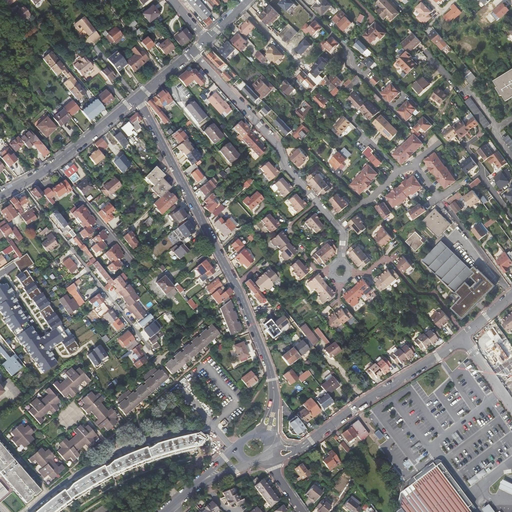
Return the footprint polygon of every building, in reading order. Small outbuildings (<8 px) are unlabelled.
[(198,0),(185,0),(199,16),(203,13),(207,17),(208,16),(211,14),(198,0)] [(291,0),(283,0),(280,4),(293,17),(301,10),(291,0)] [(318,3),(314,7),(322,15),(332,5),(325,0),(321,0),(320,1),(318,3)] [(380,0),(377,3),(382,7),(378,11),(382,15),(385,18),(389,14),(394,19),(400,12),(397,9),(395,7),(396,6),(390,1),(389,1),(387,0),(380,0)] [(432,18),(430,15),(432,13),(423,3),(417,8),(422,14),(418,18),(422,22),(424,25),(432,18)] [(452,9),(444,16),(448,22),(461,11),(454,3),(450,6),(452,9)] [(502,3),(494,11),(497,14),(497,15),(499,19),(509,10),(502,3)] [(270,4),(259,15),(260,16),(271,5),(270,4)] [(271,5),(260,16),(268,24),(271,21),(272,22),(277,18),(277,17),(276,16),(279,13),(271,5)] [(24,6),(21,9),(28,17),(31,14),(24,6)] [(152,6),(142,14),(149,22),(159,14),(152,6)] [(28,17),(21,9),(16,13),(23,21),(28,17)] [(341,9),(333,18),(339,25),(340,25),(342,27),(342,28),(344,30),(352,23),(348,18),(349,17),(341,9)] [(213,21),(208,16),(207,17),(203,13),(199,16),(204,20),(203,21),(207,26),(213,21)] [(83,17),(78,21),(94,41),(100,36),(83,17)] [(249,20),(239,29),(246,37),(256,27),(249,20)] [(310,26),(307,23),(302,29),(307,34),(310,31),(315,35),(319,30),(320,31),(324,27),(316,20),(315,21),(313,24),(310,26)] [(94,41),(78,21),(74,24),(79,30),(82,28),(93,42),(94,41)] [(386,33),(376,23),(363,35),(370,43),(378,35),(380,38),(386,33)] [(109,34),(105,37),(110,43),(111,43),(114,41),(115,42),(123,35),(116,26),(108,33),(109,34)] [(288,37),(291,40),(293,37),(298,32),(295,29),(293,27),(288,32),(291,35),(288,37)] [(147,50),(153,45),(154,45),(140,28),(137,30),(144,40),(143,41),(141,43),(147,50)] [(178,31),(172,36),(181,47),(182,45),(184,44),(185,44),(192,38),(185,29),(180,33),(178,31)] [(435,43),(442,38),(435,30),(431,33),(430,33),(428,35),(435,43)] [(239,34),(232,41),(241,50),(242,51),(247,46),(244,43),(246,41),(239,34)] [(410,37),(402,44),(407,51),(409,53),(414,49),(413,48),(420,41),(413,34),(410,37)] [(325,40),(319,46),(324,51),(327,48),(331,52),(336,47),(337,48),(341,45),(333,37),(328,43),(325,40)] [(167,40),(159,47),(166,55),(174,49),(167,40)] [(360,41),(357,43),(360,46),(359,48),(367,56),(371,52),(360,41)] [(415,50),(422,43),(420,41),(413,48),(414,49),(415,50)] [(219,51),(227,59),(237,49),(229,42),(226,45),(226,44),(222,48),(219,51)] [(136,54),(126,62),(129,66),(134,72),(139,68),(138,66),(148,58),(143,52),(142,52),(136,45),(132,49),(136,54)] [(265,56),(265,57),(271,63),(270,62),(273,59),(273,60),(276,63),(280,59),(282,59),(284,57),(284,55),(283,55),(282,54),(285,52),(286,52),(278,45),(279,46),(277,48),(275,46),(271,50),(270,49),(267,52),(267,54),(268,54),(269,55),(266,57),(265,56)] [(51,68),(59,61),(51,51),(43,59),(51,68)] [(113,56),(109,59),(120,72),(128,65),(129,67),(129,66),(126,62),(118,52),(117,51),(119,54),(115,57),(113,56)] [(409,53),(407,51),(397,61),(403,69),(408,73),(416,65),(409,58),(411,55),(409,53)] [(225,63),(214,52),(209,56),(220,68),(225,63)] [(412,56),(411,55),(409,58),(416,65),(417,64),(411,58),(412,56)] [(74,66),(82,76),(86,73),(93,67),(85,58),(81,61),(82,62),(80,64),(78,62),(74,66)] [(138,66),(139,68),(149,59),(148,58),(138,66)] [(120,72),(109,59),(108,60),(107,59),(118,73),(120,72)] [(65,75),(69,72),(59,61),(51,68),(57,76),(62,72),(65,75)] [(370,61),(366,65),(372,71),(376,67),(370,61)] [(403,69),(397,61),(396,61),(395,63),(402,70),(403,69)] [(108,67),(107,68),(115,77),(116,77),(108,67)] [(107,68),(102,72),(108,80),(110,82),(115,77),(107,68)] [(185,87),(186,87),(193,80),(197,84),(198,83),(200,86),(205,82),(194,70),(192,70),(188,73),(186,71),(178,78),(183,83),(183,84),(185,87)] [(226,71),(222,75),(229,81),(232,78),(226,71)] [(306,73),(304,71),(298,77),(300,80),(302,78),(304,81),(303,82),(303,83),(307,87),(309,85),(310,85),(310,84),(313,88),(317,84),(309,76),(306,73)] [(465,77),(470,83),(477,77),(472,71),(465,77)] [(505,100),(511,96),(511,71),(494,82),(497,87),(496,88),(501,97),(502,95),(505,100)] [(70,91),(78,84),(69,72),(65,75),(68,79),(63,83),(70,91)] [(330,80),(336,87),(341,82),(336,75),(334,77),(331,74),(325,80),(328,83),(329,81),(330,80)] [(422,76),(429,84),(431,83),(423,74),(422,76)] [(259,91),(256,94),(262,99),(274,87),(263,75),(253,85),(257,89),(259,91)] [(381,80),(376,75),(370,80),(375,85),(381,80)] [(422,76),(412,85),(419,93),(429,84),(422,76)] [(356,78),(352,81),(351,82),(355,85),(356,84),(360,88),(363,85),(356,78)] [(286,79),(283,82),(285,84),(284,85),(285,86),(282,88),(289,95),(292,91),(295,88),(286,79)] [(402,89),(397,83),(395,86),(392,83),(382,92),(391,102),(401,92),(400,91),(402,89)] [(70,91),(78,100),(86,93),(78,84),(70,91)] [(448,96),(448,95),(445,91),(439,86),(438,88),(448,96)] [(448,96),(438,88),(432,96),(441,103),(448,96)] [(164,89),(152,99),(160,109),(163,107),(162,106),(161,104),(165,101),(167,103),(168,104),(173,100),(164,89)] [(106,90),(97,97),(104,106),(113,99),(106,90)] [(324,96),(320,92),(314,98),(322,106),(328,100),(326,98),(324,96)] [(354,92),(353,93),(364,104),(365,103),(354,92)] [(229,107),(224,102),(215,93),(207,100),(221,115),(229,107)] [(348,98),(359,109),(360,108),(364,104),(353,93),(348,98)] [(381,99),(375,93),(373,96),(379,102),(381,99)] [(81,111),(90,121),(105,109),(95,97),(91,100),(93,101),(81,111)] [(470,97),(466,101),(485,128),(491,124),(470,97)] [(417,103),(412,98),(409,101),(408,100),(400,108),(397,108),(402,113),(401,114),(407,120),(413,114),(412,114),(417,109),(414,106),(417,103)] [(152,99),(151,99),(149,101),(147,103),(148,104),(161,120),(163,123),(168,119),(160,109),(152,99)] [(72,100),(63,108),(64,109),(70,117),(80,109),(72,100)] [(299,109),(296,112),(303,119),(314,107),(307,100),(305,102),(309,106),(302,112),(299,109)] [(364,104),(375,116),(379,112),(368,100),(365,103),(364,104)] [(185,107),(198,123),(205,116),(193,101),(185,107)] [(180,115),(182,112),(174,102),(171,105),(177,112),(180,115)] [(261,112),(266,116),(272,108),(267,104),(261,112)] [(364,104),(360,108),(363,111),(362,111),(365,114),(364,114),(367,117),(368,117),(371,120),(375,116),(364,104)] [(64,109),(54,118),(60,126),(71,118),(70,117),(64,109)] [(133,128),(136,132),(141,128),(138,124),(143,120),(137,113),(129,119),(132,124),(130,125),(133,128)] [(470,120),(465,123),(470,129),(473,126),(475,125),(476,126),(479,123),(474,116),(471,113),(469,115),(468,117),(470,120)] [(381,115),(373,123),(377,127),(379,129),(378,129),(382,132),(389,124),(390,123),(381,115)] [(46,137),(57,128),(47,116),(36,126),(46,137)] [(351,122),(345,116),(335,126),(338,129),(335,132),(339,135),(341,133),(342,133),(346,129),(345,128),(347,126),(351,122)] [(417,128),(412,132),(413,133),(417,137),(421,134),(418,132),(419,130),(421,132),(422,130),(424,129),(426,131),(432,125),(424,116),(418,121),(419,122),(414,128),(415,126),(417,128)] [(463,119),(453,126),(458,133),(462,137),(466,133),(470,130),(470,129),(465,123),(464,120),(463,119)] [(243,124),(241,121),(234,127),(233,127),(237,132),(239,134),(237,136),(240,140),(242,138),(249,132),(250,131),(247,128),(247,127),(244,124),(243,124)] [(130,130),(133,128),(130,125),(128,122),(121,128),(128,136),(132,133),(130,130)] [(382,132),(381,133),(385,136),(385,135),(387,137),(391,140),(399,132),(390,123),(389,124),(382,132)] [(213,124),(210,127),(204,132),(213,143),(216,140),(222,135),(213,124)] [(302,124),(297,129),(300,132),(303,129),(306,133),(309,129),(306,126),(307,126),(304,124),(303,125),(302,124)] [(453,126),(452,124),(446,129),(447,130),(443,133),(448,140),(458,133),(453,126)] [(180,144),(186,139),(187,138),(179,128),(172,135),(180,144)] [(113,136),(119,144),(125,139),(117,129),(114,131),(116,134),(113,136)] [(292,135),(293,135),(296,139),(301,134),(299,133),(300,132),(297,129),(292,135)] [(48,152),(30,131),(20,139),(24,144),(28,148),(33,144),(43,156),(48,152)] [(123,148),(119,144),(113,136),(110,132),(105,136),(114,146),(117,144),(121,150),(123,148)] [(249,132),(242,138),(250,148),(258,140),(256,137),(255,138),(253,136),(249,132)] [(284,138),(286,141),(293,135),(292,135),(290,132),(284,138)] [(417,137),(413,133),(411,136),(410,138),(406,142),(416,151),(419,147),(420,148),(424,144),(417,137)] [(511,150),(511,139),(508,135),(503,139),(511,150)] [(20,139),(18,137),(9,144),(15,151),(24,144),(20,139)] [(101,151),(106,147),(105,145),(107,144),(106,142),(107,141),(103,137),(95,144),(98,148),(101,151)] [(186,139),(180,144),(176,147),(179,150),(180,149),(182,152),(185,155),(192,149),(189,145),(190,144),(186,139)] [(258,140),(250,148),(258,157),(266,150),(262,146),(260,144),(261,143),(258,140)] [(401,146),(398,148),(409,159),(412,157),(413,156),(412,155),(416,151),(406,142),(402,146),(401,146)] [(228,143),(225,146),(219,151),(229,162),(232,160),(238,155),(228,143)] [(489,158),(494,154),(486,144),(478,150),(481,155),(482,154),(486,160),(489,158)] [(366,156),(372,150),(368,147),(362,153),(363,154),(366,156)] [(8,148),(1,153),(11,165),(17,160),(8,148)] [(296,152),(295,151),(289,155),(299,166),(300,166),(301,166),(304,163),(304,161),(305,161),(304,160),(308,157),(300,148),(298,150),(296,152)] [(339,153),(330,162),(334,166),(332,168),(335,171),(339,167),(342,163),(346,159),(351,154),(345,148),(340,153),(339,153)] [(409,159),(398,148),(395,151),(395,153),(393,155),(397,160),(398,161),(402,164),(405,161),(406,162),(409,159)] [(196,154),(192,149),(185,155),(187,158),(190,162),(189,163),(191,165),(194,163),(197,161),(201,157),(197,153),(196,154)] [(105,158),(99,150),(96,153),(95,152),(92,154),(93,155),(90,158),(96,165),(105,158)] [(489,158),(498,168),(507,162),(498,151),(489,158)] [(330,162),(339,153),(338,152),(337,153),(329,161),(330,162)] [(428,167),(441,158),(439,155),(437,155),(435,152),(430,156),(429,157),(425,160),(427,163),(426,164),(428,167)] [(371,161),(377,167),(381,163),(373,155),(372,157),(369,154),(366,157),(371,161)] [(121,157),(129,167),(131,165),(123,155),(121,157)] [(471,156),(460,165),(461,166),(466,172),(473,166),(474,167),(477,164),(471,156)] [(122,172),(129,167),(121,157),(120,158),(117,160),(114,162),(122,172)] [(435,174),(446,166),(443,163),(444,161),(441,158),(428,167),(431,170),(432,172),(433,171),(435,174)] [(272,167),(270,164),(267,161),(260,168),(264,172),(263,173),(269,181),(279,172),(278,171),(275,168),(273,166),(272,167)] [(73,164),(64,172),(71,181),(73,183),(79,178),(75,172),(78,170),(73,164)] [(163,172),(156,165),(151,171),(146,176),(145,177),(154,186),(162,178),(163,177),(164,175),(162,173),(163,172)] [(361,171),(363,173),(372,182),(375,179),(376,178),(375,177),(378,174),(369,165),(366,168),(364,168),(361,171)] [(443,180),(452,173),(450,170),(448,169),(446,166),(435,174),(438,177),(436,177),(437,179),(440,182),(443,180)] [(201,172),(198,168),(190,174),(197,183),(203,177),(200,173),(201,172)] [(314,182),(317,185),(327,177),(319,168),(312,175),(314,177),(312,179),(313,180),(314,182)] [(492,178),(500,188),(509,182),(505,176),(510,173),(506,168),(492,178)] [(372,182),(363,173),(360,176),(358,176),(356,178),(367,189),(370,186),(371,185),(370,184),(372,182)] [(455,176),(452,173),(443,180),(440,182),(442,185),(443,185),(446,188),(450,185),(451,184),(456,180),(454,178),(455,176)] [(407,179),(416,192),(419,190),(420,188),(422,186),(418,181),(417,180),(414,176),(411,178),(410,177),(407,179)] [(103,188),(100,190),(106,197),(109,195),(121,186),(115,177),(103,187),(103,188)] [(199,188),(204,195),(214,187),(214,186),(217,182),(213,177),(209,180),(208,181),(207,182),(199,188)] [(327,177),(317,185),(320,188),(321,191),(322,191),(324,189),(327,192),(334,186),(327,177)] [(478,177),(475,180),(470,184),(473,188),(481,181),(478,177)] [(154,186),(151,189),(160,197),(167,190),(172,186),(165,179),(164,180),(162,178),(154,186)] [(286,183),(284,180),(281,178),(274,184),(278,188),(277,189),(283,197),(293,189),(292,187),(289,184),(287,182),(286,183)] [(367,189),(356,178),(353,181),(353,183),(351,185),(356,190),(357,191),(360,194),(363,191),(364,192),(367,189)] [(76,187),(83,195),(92,187),(86,179),(76,187)] [(400,186),(408,197),(411,194),(413,194),(416,192),(407,179),(404,182),(402,183),(403,184),(400,186)] [(52,189),(56,194),(58,197),(65,192),(66,193),(71,189),(68,184),(65,180),(64,180),(60,183),(52,188),(52,189)] [(408,197),(400,186),(397,188),(397,187),(395,188),(392,191),(401,203),(404,201),(405,199),(408,197)] [(38,199),(43,195),(37,187),(31,192),(34,196),(35,195),(38,199)] [(47,188),(42,192),(46,198),(50,202),(52,205),(54,203),(50,198),(54,195),(50,190),(50,191),(49,188),(47,188)] [(161,215),(178,200),(172,193),(170,194),(167,191),(167,190),(160,197),(153,204),(156,207),(155,208),(161,215)] [(474,190),(465,196),(472,205),(481,199),(474,190)] [(250,210),(256,205),(255,204),(258,202),(258,203),(263,198),(257,191),(249,198),(248,196),(242,201),(250,210)] [(398,206),(401,203),(392,191),(389,193),(389,194),(386,197),(389,201),(390,202),(394,207),(396,206),(398,206)] [(457,193),(446,200),(456,213),(463,208),(457,200),(464,196),(460,191),(457,193)] [(331,199),(333,202),(336,205),(334,206),(336,208),(339,211),(340,212),(350,204),(343,197),(342,198),(338,193),(331,199)] [(219,202),(211,194),(203,202),(206,205),(203,207),(208,213),(210,211),(211,212),(213,211),(212,209),(219,202)] [(300,199),(297,197),(295,194),(288,200),(291,204),(290,205),(297,213),(306,205),(305,204),(303,201),(301,198),(300,199)] [(98,196),(89,203),(92,205),(100,198),(98,196)] [(16,210),(19,214),(20,216),(22,215),(24,213),(19,207),(20,206),(27,201),(24,197),(17,201),(14,197),(9,201),(16,209),(16,210)] [(376,206),(382,214),(385,219),(388,217),(388,215),(392,213),(384,202),(381,204),(380,203),(379,204),(376,206)] [(97,213),(103,219),(106,217),(109,221),(113,217),(110,213),(114,210),(109,203),(97,213)] [(422,214),(427,211),(424,207),(423,206),(422,207),(420,204),(414,208),(409,211),(412,215),(412,217),(414,220),(419,217),(422,214)] [(8,222),(19,214),(16,210),(15,211),(10,205),(1,211),(8,222)] [(77,209),(71,213),(72,214),(74,216),(75,216),(77,217),(78,218),(80,219),(81,219),(83,220),(90,215),(89,213),(88,212),(89,211),(85,207),(84,207),(83,206),(82,205),(77,209)] [(22,215),(20,216),(25,222),(27,224),(36,218),(34,215),(35,214),(32,208),(24,213),(22,215)] [(173,219),(179,226),(187,220),(185,218),(187,216),(181,208),(173,213),(175,217),(173,219)] [(452,224),(435,208),(433,209),(430,212),(426,215),(427,216),(422,221),(438,237),(452,224)] [(56,210),(52,212),(63,225),(64,224),(69,230),(68,233),(69,234),(72,238),(72,237),(76,235),(64,220),(56,210)] [(72,214),(79,222),(80,221),(81,223),(80,224),(84,229),(79,233),(83,238),(86,236),(87,237),(94,231),(92,228),(91,227),(91,226),(96,222),(94,219),(93,218),(94,217),(92,215),(91,215),(90,215),(83,220),(81,219),(80,219),(78,218),(77,217),(75,216),(74,216),(72,214)] [(270,233),(280,225),(279,224),(276,221),(274,219),(273,220),(271,217),(268,214),(261,220),(265,225),(264,226),(270,233)] [(317,220),(315,217),(312,214),(305,221),(309,225),(308,226),(314,234),(324,225),(323,224),(320,221),(318,219),(317,220)] [(350,224),(358,214),(348,222),(349,223),(350,224)] [(356,229),(360,233),(363,230),(367,227),(363,222),(364,221),(358,214),(350,224),(352,226),(353,227),(354,226),(356,229)] [(220,218),(214,223),(225,235),(237,224),(230,217),(224,222),(220,218)] [(179,226),(177,228),(185,238),(195,231),(190,225),(191,223),(188,219),(187,220),(179,226)] [(489,230),(483,221),(480,224),(479,223),(472,228),(480,238),(487,233),(486,232),(489,230)] [(27,225),(28,225),(35,236),(38,234),(30,223),(27,225)] [(7,224),(0,228),(0,230),(4,236),(5,237),(8,235),(12,232),(11,230),(7,224)] [(12,232),(18,241),(23,238),(15,227),(11,230),(12,232)] [(382,245),(384,243),(387,241),(388,243),(393,238),(384,227),(383,227),(382,228),(378,230),(378,232),(377,232),(378,234),(375,237),(382,245)] [(103,229),(100,231),(99,232),(99,233),(92,239),(96,243),(91,247),(95,253),(98,251),(99,252),(106,246),(104,243),(103,242),(103,241),(108,237),(106,234),(107,233),(103,229)] [(133,237),(134,236),(130,231),(129,232),(122,237),(133,249),(139,244),(133,237)] [(288,242),(289,242),(287,239),(285,237),(286,236),(281,231),(270,240),(271,241),(271,242),(273,245),(275,246),(277,245),(280,249),(288,242)] [(416,231),(416,232),(424,244),(428,240),(422,235),(421,236),(416,231)] [(424,244),(416,232),(406,242),(416,252),(424,244)] [(72,237),(72,238),(68,241),(69,243),(71,241),(73,244),(74,243),(76,245),(77,244),(83,251),(84,249),(91,257),(92,256),(76,235),(75,236),(76,237),(74,239),(72,237)] [(41,244),(47,252),(50,249),(51,250),(54,248),(54,247),(58,245),(55,241),(54,239),(55,238),(53,236),(48,239),(41,244)] [(237,239),(231,245),(234,247),(233,248),(236,251),(243,245),(237,239)] [(11,240),(8,242),(10,245),(11,247),(13,250),(17,255),(19,258),(21,257),(19,253),(19,252),(13,244),(14,244),(11,240)] [(324,252),(332,243),(329,241),(321,248),(324,252)] [(456,292),(457,291),(463,297),(453,308),(462,317),(471,308),(494,285),(479,270),(475,266),(471,269),(442,241),(431,253),(424,261),(456,292)] [(280,249),(279,250),(282,253),(280,254),(281,255),(281,256),(284,260),(285,260),(286,261),(297,251),(292,246),(291,247),(289,245),(288,242),(280,249)] [(351,256),(354,259),(364,251),(356,242),(349,249),(351,252),(349,254),(350,254),(351,256)] [(121,252),(121,251),(120,249),(120,248),(116,243),(111,247),(111,248),(110,249),(104,253),(112,263),(107,267),(110,270),(114,270),(115,271),(122,265),(120,262),(119,261),(119,260),(124,256),(122,253),(121,252)] [(324,252),(329,258),(333,255),(334,253),(335,252),(333,250),(336,248),(332,243),(324,252)] [(180,259),(188,251),(182,244),(178,248),(175,245),(171,248),(180,259)] [(10,245),(2,251),(2,252),(4,255),(6,253),(7,254),(13,250),(11,247),(10,245)] [(321,255),(324,252),(321,248),(312,256),(316,261),(316,260),(321,255)] [(250,256),(244,249),(234,258),(235,259),(238,261),(240,264),(241,263),(244,265),(246,268),(253,261),(249,257),(250,256)] [(496,259),(503,270),(508,267),(507,266),(511,261),(511,260),(505,250),(501,253),(502,255),(496,259)] [(364,251),(354,259),(357,263),(359,265),(361,264),(364,266),(371,260),(364,251)] [(321,255),(316,260),(319,263),(321,261),(323,263),(324,262),(326,260),(329,258),(324,252),(321,255)] [(200,264),(205,260),(209,257),(206,253),(197,261),(200,264)] [(400,263),(397,265),(404,272),(412,265),(404,255),(401,258),(399,260),(398,260),(400,263)] [(96,260),(94,257),(90,260),(90,261),(86,264),(88,267),(96,260)] [(69,258),(63,263),(71,273),(77,268),(69,258)] [(205,260),(200,264),(195,268),(201,276),(202,275),(212,268),(210,266),(208,264),(205,260)] [(299,278),(308,269),(305,266),(304,265),(303,266),(301,263),(297,260),(290,266),(294,270),(293,271),(299,278)] [(115,284),(113,281),(97,261),(93,264),(109,284),(111,287),(114,285),(115,284)] [(6,262),(0,266),(0,267),(8,280),(15,275),(7,264),(8,264),(7,262),(6,262)] [(18,273),(26,268),(23,264),(16,269),(18,273)] [(201,276),(199,278),(202,282),(215,272),(212,268),(202,275),(201,276)] [(280,276),(277,273),(274,268),(271,271),(269,268),(268,269),(267,271),(263,274),(271,283),(280,276)] [(391,283),(400,276),(393,268),(391,271),(389,268),(388,269),(386,271),(383,274),(391,283)] [(299,278),(309,270),(308,269),(299,278)] [(314,288),(317,291),(325,284),(323,281),(322,280),(323,279),(318,273),(307,283),(308,283),(307,285),(310,288),(312,288),(312,289),(314,288)] [(253,284),(261,293),(265,289),(266,290),(267,289),(268,290),(272,287),(272,285),(271,283),(263,274),(258,278),(259,279),(257,281),(253,284)] [(382,291),(391,283),(383,274),(379,276),(377,278),(377,279),(379,281),(376,283),(382,291)] [(33,279),(30,275),(22,280),(25,284),(33,279)] [(164,275),(155,283),(165,295),(174,287),(164,275)] [(119,276),(113,281),(115,284),(114,285),(115,287),(116,289),(114,290),(117,294),(126,286),(119,276)] [(357,285),(354,287),(362,296),(365,293),(366,294),(367,293),(368,293),(372,291),(372,289),(373,289),(363,278),(358,282),(359,283),(357,285)] [(211,291),(213,293),(223,285),(217,279),(207,287),(210,291),(211,291)] [(249,279),(245,283),(262,302),(266,299),(261,293),(253,284),(249,279)] [(69,291),(80,305),(84,302),(74,288),(75,287),(73,284),(66,288),(69,291)] [(179,284),(175,287),(180,293),(184,290),(179,284)] [(325,284),(317,291),(320,295),(319,296),(319,297),(319,298),(322,301),(323,302),(324,302),(335,293),(330,288),(329,288),(327,286),(325,284)] [(126,292),(131,288),(129,285),(126,286),(117,294),(119,297),(121,296),(126,292)] [(228,296),(233,292),(229,288),(225,292),(220,296),(219,294),(223,290),(225,288),(223,285),(213,293),(211,295),(219,304),(224,299),(228,296)] [(362,296),(354,287),(352,289),(350,291),(349,290),(343,294),(353,305),(354,305),(355,305),(358,302),(358,301),(359,300),(358,299),(362,296)] [(124,300),(134,291),(131,288),(126,292),(121,296),(122,297),(124,300)] [(137,301),(140,299),(134,292),(123,300),(125,303),(126,304),(125,305),(127,309),(130,307),(134,303),(136,302),(137,301)] [(104,301),(98,293),(89,301),(91,304),(93,303),(96,307),(97,306),(104,301)] [(228,296),(224,299),(225,302),(219,305),(224,319),(234,310),(230,300),(228,296)] [(6,297),(0,302),(0,316),(13,306),(6,297)] [(190,298),(187,301),(193,310),(197,307),(190,298)] [(61,304),(68,314),(72,311),(65,301),(61,304)] [(95,308),(85,315),(86,316),(87,317),(99,308),(102,313),(106,311),(105,310),(110,307),(108,304),(107,305),(104,301),(97,306),(96,307),(95,308)] [(127,309),(129,313),(131,312),(132,314),(136,318),(144,312),(136,302),(134,303),(130,307),(127,309)] [(77,305),(75,307),(81,315),(84,313),(77,305)] [(14,307),(0,318),(0,333),(21,317),(14,307)] [(354,315),(347,308),(344,310),(343,308),(342,308),(340,310),(336,313),(344,321),(345,323),(354,315)] [(111,309),(103,315),(110,324),(112,323),(117,319),(113,313),(114,313),(111,309)] [(439,313),(437,311),(431,316),(441,328),(451,319),(443,309),(439,313)] [(234,310),(224,319),(230,335),(242,330),(234,310)] [(336,313),(335,312),(332,314),(330,316),(331,319),(329,321),(335,329),(344,321),(336,313)] [(145,313),(137,319),(139,321),(137,322),(139,324),(151,315),(150,313),(149,314),(147,315),(145,313)] [(143,326),(144,328),(152,322),(150,319),(152,318),(153,317),(151,315),(139,324),(142,327),(143,326)] [(288,322),(283,315),(282,316),(277,319),(277,318),(273,322),(278,329),(288,322)] [(511,328),(511,318),(509,315),(503,320),(505,322),(502,325),(508,332),(511,328)] [(22,318),(1,335),(8,344),(29,327),(22,318)] [(117,319),(112,323),(117,330),(117,329),(118,330),(122,327),(121,326),(123,325),(118,318),(117,319)] [(273,322),(270,319),(264,324),(267,328),(266,329),(272,337),(280,331),(278,329),(273,322)] [(144,328),(143,329),(149,336),(155,331),(156,332),(159,329),(153,321),(152,322),(144,328)] [(305,324),(299,328),(306,336),(313,345),(318,341),(305,324)] [(181,351),(183,354),(196,343),(200,339),(207,334),(215,327),(213,325),(181,351)] [(220,334),(215,327),(207,334),(212,341),(220,334)] [(439,335),(433,327),(424,335),(431,343),(433,345),(436,342),(438,340),(439,339),(437,337),(439,335)] [(330,343),(318,328),(314,330),(320,337),(327,346),(330,343)] [(30,329),(11,344),(26,364),(45,351),(46,350),(45,348),(30,329)] [(161,329),(154,335),(155,335),(149,340),(155,348),(160,345),(156,340),(164,334),(161,329)] [(124,334),(121,336),(127,344),(130,341),(130,342),(134,339),(128,331),(124,334)] [(424,335),(423,333),(414,341),(421,348),(423,346),(425,348),(426,347),(428,346),(431,343),(424,335)] [(511,345),(510,344),(503,333),(499,336),(495,338),(491,342),(490,343),(503,361),(503,362),(511,373),(511,372),(511,345)] [(200,339),(206,346),(212,341),(207,334),(200,339)] [(313,345),(306,336),(292,347),(293,347),(299,356),(309,349),(309,348),(313,345)] [(196,343),(202,350),(206,346),(200,339),(196,343)] [(243,342),(234,345),(239,358),(248,355),(243,342)] [(334,342),(331,345),(337,353),(340,351),(334,342)] [(415,349),(409,342),(400,349),(407,358),(408,359),(411,356),(413,355),(414,354),(412,352),(415,349)] [(132,348),(132,349),(139,359),(133,363),(137,368),(146,361),(143,356),(144,355),(139,349),(142,346),(140,343),(137,345),(137,344),(132,348)] [(183,354),(188,361),(202,350),(196,343),(183,354)] [(95,367),(110,358),(101,344),(86,354),(95,367)] [(337,353),(331,345),(324,350),(328,356),(331,354),(333,356),(337,353)] [(16,371),(23,364),(15,354),(10,358),(0,346),(0,353),(1,353),(7,360),(2,365),(11,375),(16,371)] [(299,356),(293,347),(281,356),(288,365),(299,356)] [(399,348),(390,356),(396,363),(399,360),(401,363),(402,362),(404,360),(407,358),(400,349),(399,348)] [(131,349),(121,357),(122,359),(131,352),(131,351),(132,350),(131,349)] [(45,351),(26,364),(39,382),(60,368),(48,353),(46,350),(45,351)] [(183,354),(181,351),(164,365),(172,375),(188,361),(183,354)] [(382,373),(384,374),(387,371),(389,370),(390,369),(388,367),(391,364),(384,357),(375,364),(382,373)] [(375,364),(374,363),(365,370),(372,378),(375,375),(376,378),(377,377),(379,375),(382,373),(375,364)] [(249,365),(237,370),(243,378),(255,373),(249,365)] [(72,368),(69,370),(68,371),(76,379),(83,373),(79,368),(75,371),(72,368)] [(119,397),(120,398),(121,399),(120,400),(122,402),(120,403),(117,405),(126,415),(169,378),(160,368),(158,370),(156,372),(155,370),(153,371),(152,370),(152,369),(145,374),(146,375),(147,376),(146,378),(147,379),(146,380),(132,393),(130,394),(129,392),(128,393),(126,392),(126,391),(119,397)] [(76,379),(68,371),(67,369),(64,372),(65,373),(65,374),(68,377),(64,381),(68,386),(76,379)] [(298,377),(291,369),(283,375),(290,384),(298,378),(298,377)] [(83,373),(76,379),(80,384),(84,380),(87,384),(91,381),(83,373)] [(332,376),(321,386),(327,394),(339,385),(332,376)] [(20,400),(24,396),(9,378),(4,382),(19,400),(20,400)] [(80,384),(76,379),(68,386),(75,394),(79,391),(75,388),(80,384)] [(68,386),(64,381),(60,385),(57,381),(53,384),(60,393),(68,386)] [(75,394),(68,386),(60,393),(64,397),(69,393),(72,397),(75,394)] [(48,394),(44,398),(48,403),(56,396),(49,388),(45,391),(48,394)] [(91,392),(86,396),(93,404),(101,396),(101,395),(102,394),(101,392),(99,394),(99,393),(95,396),(91,392)] [(325,392),(315,399),(323,410),(333,402),(327,394),(325,392)] [(56,396),(48,403),(56,411),(59,408),(56,405),(60,401),(56,396)] [(93,404),(86,396),(82,400),(85,404),(82,407),(85,411),(93,404)] [(101,396),(93,404),(100,411),(104,407),(100,403),(104,400),(101,396)] [(40,402),(37,398),(34,401),(33,401),(41,409),(48,403),(44,398),(40,402)] [(310,398),(302,404),(305,408),(312,417),(320,411),(310,398)] [(41,409),(33,401),(30,404),(33,407),(29,411),(33,416),(41,409)] [(56,411),(48,403),(41,409),(45,414),(49,410),(52,414),(53,413),(55,414),(57,413),(56,411)] [(93,404),(85,411),(87,414),(91,411),(95,415),(100,411),(93,404)] [(104,407),(100,411),(106,419),(116,410),(113,407),(108,412),(104,407)] [(312,417),(305,408),(298,413),(305,422),(312,417)] [(45,414),(41,409),(33,416),(34,417),(32,419),(35,422),(37,420),(40,424),(44,422),(40,418),(45,414)] [(296,416),(290,409),(287,411),(287,412),(292,419),(296,416)] [(116,410),(106,419),(113,426),(117,422),(114,418),(119,413),(116,410)] [(100,411),(95,415),(98,420),(95,423),(98,426),(106,419),(100,411)] [(113,426),(106,419),(98,426),(101,429),(104,426),(108,431),(113,426)] [(357,435),(362,442),(369,435),(359,420),(351,426),(351,427),(357,435)] [(295,421),(287,427),(287,431),(289,434),(300,426),(295,421)] [(16,428),(22,436),(31,428),(30,428),(32,426),(30,424),(28,425),(24,428),(20,424),(16,428)] [(80,425),(78,428),(77,428),(84,437),(92,430),(88,425),(84,429),(80,425)] [(351,427),(351,428),(342,434),(348,442),(354,438),(357,435),(351,427)] [(11,440),(14,443),(22,436),(16,428),(11,432),(15,436),(11,440)] [(22,436),(29,444),(34,440),(30,435),(36,430),(34,428),(31,429),(31,428),(22,436)] [(84,437),(77,428),(74,431),(77,435),(73,439),(77,443),(84,437)] [(379,430),(379,429),(375,433),(380,439),(384,435),(379,430)] [(92,430),(84,437),(93,447),(96,444),(95,442),(92,438),(96,435),(92,430)] [(109,465),(108,466),(114,477),(125,471),(135,467),(151,461),(160,458),(171,454),(182,451),(195,448),(194,446),(200,445),(204,440),(205,440),(206,440),(206,439),(207,438),(207,437),(206,436),(205,436),(204,436),(203,437),(203,438),(198,435),(190,437),(189,438),(188,437),(182,439),(181,440),(180,439),(176,440),(176,442),(174,441),(169,442),(168,444),(166,443),(162,444),(162,446),(160,445),(155,446),(154,448),(152,447),(146,449),(145,451),(143,450),(138,452),(137,454),(135,453),(132,455),(132,456),(130,456),(125,458),(124,459),(122,459),(119,460),(119,462),(117,461),(112,464),(111,466),(109,465)] [(22,436),(14,443),(17,446),(20,443),(24,448),(29,444),(22,436)] [(93,447),(84,437),(77,443),(81,448),(85,444),(88,448),(89,447),(91,449),(93,447)] [(77,443),(73,439),(68,442),(65,438),(62,441),(69,450),(77,443)] [(61,456),(69,450),(62,441),(59,444),(62,448),(57,452),(61,456)] [(0,473),(2,476),(4,478),(17,494),(18,494),(19,496),(24,501),(26,504),(32,499),(31,498),(34,495),(35,496),(40,491),(39,489),(35,485),(34,483),(31,480),(28,476),(25,473),(22,469),(18,465),(17,464),(19,462),(15,458),(14,460),(0,443),(0,473)] [(81,448),(77,443),(69,450),(76,458),(80,455),(77,452),(81,448)] [(39,450),(37,452),(43,460),(51,453),(49,450),(45,453),(41,448),(39,450)] [(76,458),(69,450),(61,456),(66,461),(70,457),(73,461),(76,458)] [(338,458),(332,450),(327,453),(329,456),(323,460),(329,469),(337,464),(335,461),(338,458)] [(43,460),(37,452),(28,460),(31,463),(35,460),(38,464),(43,460)] [(51,453),(43,460),(50,468),(55,464),(51,459),(54,456),(51,453)] [(43,460),(38,464),(42,468),(39,471),(41,475),(50,468),(43,460)] [(298,477),(301,480),(311,473),(302,462),(293,469),(299,476),(298,477)] [(58,468),(55,464),(50,468),(56,475),(65,468),(62,465),(58,468)] [(472,511),(437,465),(401,492),(398,503),(401,508),(396,511),(472,511)] [(110,478),(105,467),(103,468),(103,470),(101,469),(96,472),(95,474),(94,473),(91,475),(90,477),(88,476),(83,479),(83,481),(81,481),(78,482),(78,484),(76,484),(72,487),(71,489),(69,488),(65,491),(63,493),(63,494),(61,494),(57,497),(56,499),(55,499),(52,501),(52,503),(50,503),(46,506),(45,508),(44,508),(41,510),(41,511),(39,511),(38,511),(58,511),(67,505),(75,500),(81,496),(90,490),(100,484),(110,478)] [(56,475),(50,468),(41,475),(44,478),(48,475),(52,479),(56,475)] [(258,476),(250,481),(254,486),(255,485),(261,480),(258,476)] [(264,478),(262,479),(261,480),(255,485),(271,506),(280,499),(273,490),(271,487),(270,487),(266,480),(264,478)] [(511,493),(511,484),(503,480),(502,482),(499,488),(509,493),(511,493)] [(0,499),(8,492),(0,482),(0,499)] [(308,499),(311,501),(322,492),(313,485),(305,494),(308,496),(309,497),(308,499)] [(229,504),(230,504),(238,497),(236,492),(234,486),(223,491),(225,495),(221,497),(222,499),(225,497),(226,497),(227,501),(229,504)] [(322,492),(311,501),(313,503),(322,492)] [(359,511),(361,508),(349,498),(343,505),(351,511),(359,511)] [(216,511),(220,509),(212,499),(197,511),(216,511)] [(322,499),(316,507),(319,509),(317,511),(326,511),(331,506),(322,499)]
